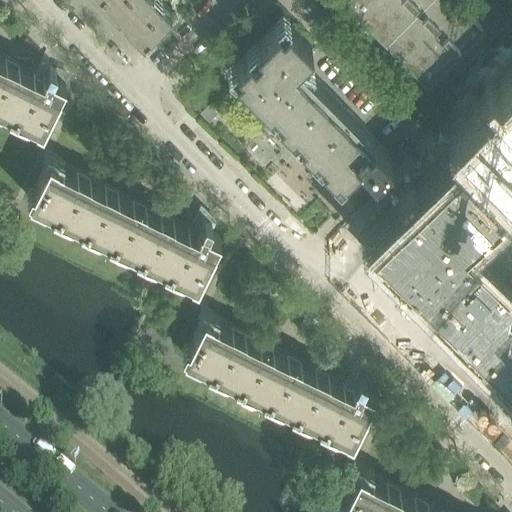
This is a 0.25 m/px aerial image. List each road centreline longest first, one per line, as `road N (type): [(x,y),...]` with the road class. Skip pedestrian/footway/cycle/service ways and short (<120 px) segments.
road 1 (residential): [(511,479),(132,92)]
road 2 (primary): [(110,511),(0,417)]
road 3 (residential): [(132,92),(38,0)]
road 4 (residential): [(132,92),(225,0)]
